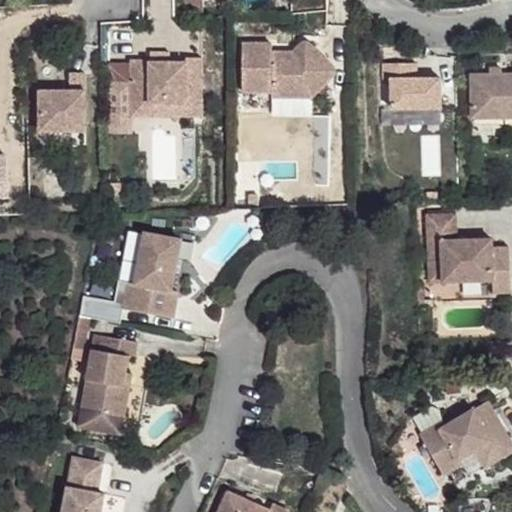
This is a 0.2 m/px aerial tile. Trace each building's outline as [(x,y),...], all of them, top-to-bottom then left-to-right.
[(176,0),(177,18),(196,17),(194,0),(176,0)] [(266,40),(239,42),(239,91),(271,90),(270,96),(306,94),(311,94),(332,70),(298,39),(289,47),(267,48),(266,40)] [(199,57),(130,57),(130,80),(109,80),(109,129),(127,129),(127,114),(200,113),(199,57)] [(409,63),(377,64),(378,81),(387,81),(388,109),(436,107),(435,76),(411,77),(409,63)] [(486,68),(486,76),(498,76),(497,68),(486,68)] [(86,72),(67,72),(66,90),(67,99),(58,99),(58,90),(37,91),(37,130),(86,130),(86,72)] [(464,77),(465,122),(511,120),(511,75),(498,76),(486,76),(464,77)] [(58,99),(67,99),(66,90),(58,90),(58,99)] [(306,94),(270,96),(272,116),(308,114),(306,94)] [(511,120),(465,122),(466,139),(511,137),(511,120)] [(232,197),(233,209),(259,208),(258,196),(232,197)] [(448,213),(419,214),(421,261),(434,260),(435,282),(487,279),(488,292),(506,290),(504,244),(486,245),(485,236),(449,238),(448,213)] [(127,285),(122,313),(173,323),(178,292),(169,291),(178,239),(142,232),(134,286),(127,285)] [(421,261),(423,283),(435,282),(434,260),(421,261)] [(91,318),(81,316),(77,339),(87,340),(91,318)] [(106,354),(98,352),(87,409),(131,417),(136,386),(131,384),(133,373),(136,358),(142,359),(144,344),(109,338),(106,354)] [(440,424),(418,438),(444,480),(462,470),(458,465),(477,454),(479,459),(494,449),(502,462),(511,455),(511,448),(505,438),(497,443),(492,433),(500,429),(485,405),(443,430),(440,424)] [(409,423),(418,438),(440,424),(437,415),(428,411),(409,423)] [(398,441),(386,446),(392,459),(404,453),(398,441)] [(479,459),(487,471),(502,462),(494,449),(479,459)] [(99,464),(70,459),(67,477),(98,481),(99,464)] [(96,494),(98,481),(67,477),(65,490),(96,494)] [(226,489),(215,511),(267,511),(269,509),(226,489)] [(96,494),(65,490),(62,511),(101,511),(104,496),(96,494)]
